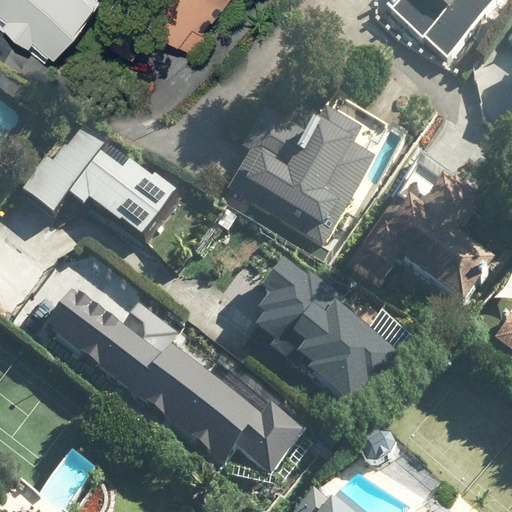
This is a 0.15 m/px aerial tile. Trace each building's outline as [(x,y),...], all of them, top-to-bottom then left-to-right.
[(0,0),(0,6),(9,13),(2,23),(30,45),(38,36),(56,50),(94,0),(0,0)] [(214,31),(204,24),(222,0),(152,0),(145,10),(189,44),(198,51),(214,31)] [(400,0),(394,8),(451,58),(501,0),(400,0)] [(0,153),(26,119),(0,98),(0,153)] [(367,140),(327,117),(315,139),(266,111),(243,152),(251,156),(233,189),(331,244),(374,167),(357,158),(367,140)] [(78,122),(25,196),(60,221),(74,202),(87,212),(93,203),(152,245),(185,200),(78,122)] [(382,297),(400,271),(464,315),(492,274),(458,250),(483,215),(446,189),(421,225),(391,204),(344,272),(382,297)] [(403,360),(288,268),(267,294),(278,303),(264,320),(275,329),(252,357),(346,431),(403,360)] [(170,342),(158,357),(73,292),(30,347),(59,369),(65,361),(89,379),(98,369),(224,465),(237,448),(271,474),(307,427),(266,396),(257,408),(170,342)] [(511,330),(495,355),(511,366),(511,330)] [(343,511),(338,507),(334,511),(331,511),(314,497),(300,511),(343,511)]
